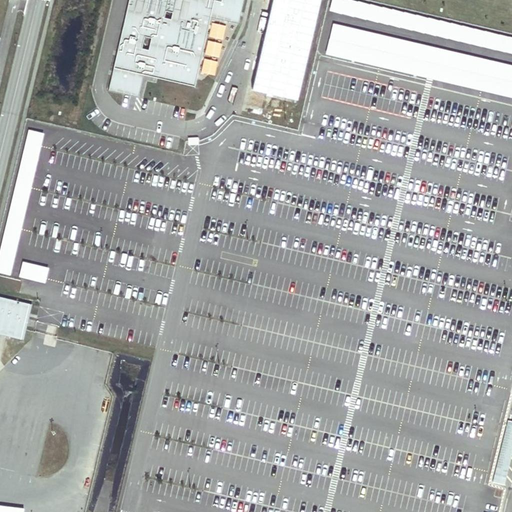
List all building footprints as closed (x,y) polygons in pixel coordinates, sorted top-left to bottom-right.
[(129,0),(108,90),(138,97),(144,74),(195,86),(210,17),(238,23),(243,0),(129,0)] [(323,0),(266,0),(242,111),(295,122),(323,0)] [(511,34),(345,0),(331,0),(329,14),(511,51),(511,34)] [(0,250),(0,273),(11,276),(43,133),(27,129),(0,250)] [(22,262),(19,278),(46,282),(49,266),(22,262)] [(0,331),(21,337),(30,301),(0,293),(0,331)] [(511,419),(505,418),(489,482),(506,486),(511,461),(511,419)]
